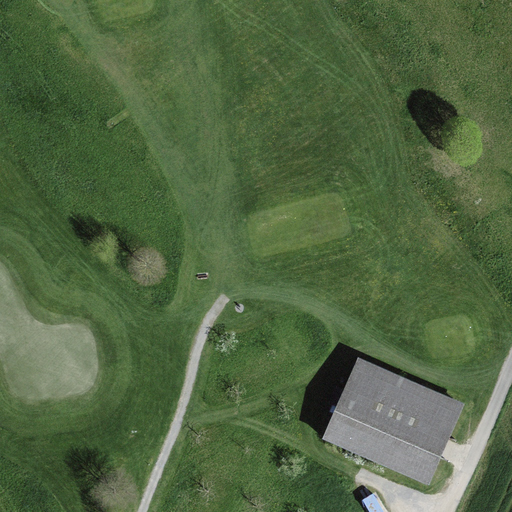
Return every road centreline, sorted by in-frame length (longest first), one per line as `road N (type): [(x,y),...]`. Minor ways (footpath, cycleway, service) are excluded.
road 1 (track): [(142,511),(199,338),(219,301)]
road 2 (track): [(511,353),(443,511)]
